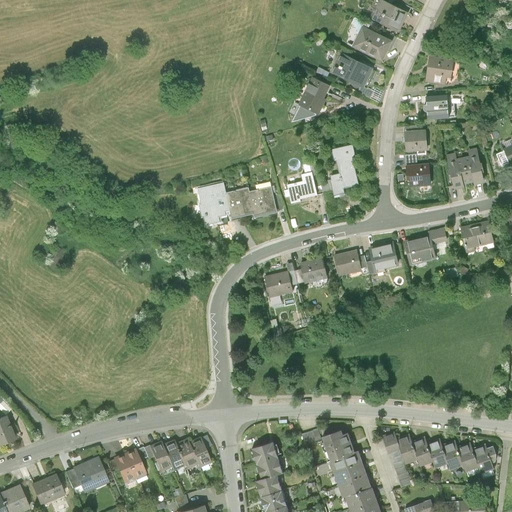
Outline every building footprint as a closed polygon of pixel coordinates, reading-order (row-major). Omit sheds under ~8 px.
[(409,11),(385,0),(379,0),(372,17),(400,30),(409,11)] [(393,40),(363,25),(353,44),(383,59),(393,40)] [(376,66),(341,51),(332,73),(366,88),(376,66)] [(455,57),(429,54),(426,80),(447,82),(447,75),(453,76),(455,57)] [(331,85),(310,76),(299,104),(320,113),(331,85)] [(447,93),(426,95),(428,120),(449,118),(447,93)] [(426,129),(404,130),(405,150),(427,149),(426,129)] [(511,163),(511,143),(502,148),(510,164),(511,163)] [(354,144),(331,149),(333,161),(336,161),(339,173),(329,175),(333,196),(345,193),(344,189),(360,186),(353,156),(356,155),(354,144)] [(462,156),(469,182),(474,181),(475,185),(487,181),(477,147),(467,149),(468,155),(462,156)] [(469,182),(462,156),(457,158),(456,152),(445,155),(455,189),(465,186),(464,183),(469,182)] [(317,195),(310,163),(303,165),(305,174),(301,175),(302,181),(287,185),(292,205),(301,203),(300,199),(317,195)] [(430,163),(406,165),(407,181),(411,181),(411,187),(432,185),(430,163)] [(230,209),(226,193),(224,182),(196,189),(205,224),(220,220),(219,215),(227,213),(226,210),(230,209)] [(250,191),(253,214),(254,218),(278,212),(271,186),(250,191)] [(253,214),(250,191),(249,187),(226,193),(230,209),(233,219),(253,214)] [(469,224),(461,226),(467,253),(476,251),(475,246),(495,241),(489,218),(479,221),(480,225),(470,227),(469,224)] [(429,235),(405,240),(410,264),(437,258),(434,244),(448,241),(445,228),(428,231),(429,235)] [(394,241),(369,247),(376,273),(385,271),(385,268),(399,265),(394,241)] [(65,251),(57,247),(49,261),(57,265),(65,251)] [(358,249),(333,255),(338,276),(362,270),(358,249)] [(323,256),(299,262),(304,284),(328,279),(323,256)] [(264,276),(269,298),(293,292),(288,270),(264,276)] [(12,409),(0,396),(0,410),(5,416),(12,409)] [(5,417),(0,419),(0,444),(15,439),(5,417)] [(341,431),(321,438),(329,461),(355,452),(349,433),(342,435),(341,431)] [(401,451),(397,439),(394,431),(383,435),(390,455),(401,451)] [(406,465),(418,461),(411,441),(409,435),(397,439),(401,451),(406,465)] [(433,463),(426,443),(424,436),(411,441),(418,461),(420,467),(433,463)] [(175,471),(186,467),(176,442),(174,437),(164,442),(174,467),(175,471)] [(187,470),(199,465),(190,442),(188,437),(176,442),(186,467),(187,470)] [(203,437),(190,442),(199,465),(201,468),(213,463),(203,437)] [(435,470),(449,465),(442,445),(440,438),(426,443),(433,463),(435,470)] [(161,472),(174,467),(164,442),(163,439),(150,444),(161,472)] [(451,470),(464,466),(458,448),(455,441),(442,445),(449,465),(451,470)] [(252,449),(257,465),(278,458),(273,442),(252,449)] [(466,474),(480,469),(473,450),(471,443),(458,448),(464,466),(466,474)] [(487,445),(473,450),(480,469),(482,475),(495,470),(487,445)] [(126,453),(137,479),(148,475),(138,448),(126,453)] [(329,461),(334,474),(365,463),(360,450),(355,452),(329,461)] [(401,488),(412,484),(406,465),(401,451),(390,455),(401,488)] [(137,479),(126,453),(115,458),(125,484),(137,479)] [(100,456),(66,471),(74,490),(83,486),(86,494),(111,482),(100,456)] [(283,474),(278,458),(257,465),(262,480),(277,475),(283,474)] [(369,476),(365,463),(334,474),(338,487),(369,476)] [(58,473),(32,484),(42,506),(68,495),(58,473)] [(256,482),(261,497),(281,491),(277,475),(262,480),(256,482)] [(373,489),(369,476),(338,487),(343,499),(345,499),(373,489)] [(20,484),(0,493),(8,511),(24,511),(31,509),(20,484)] [(345,499),(349,511),(377,501),(373,489),(345,499)] [(261,497),(265,511),(267,511),(286,506),(281,491),(261,497)] [(8,511),(0,493),(0,511),(8,511)] [(487,511),(487,499),(459,501),(459,511),(487,511)] [(433,511),(430,500),(405,508),(406,511),(433,511)] [(349,511),(381,511),(377,501),(349,511)]
